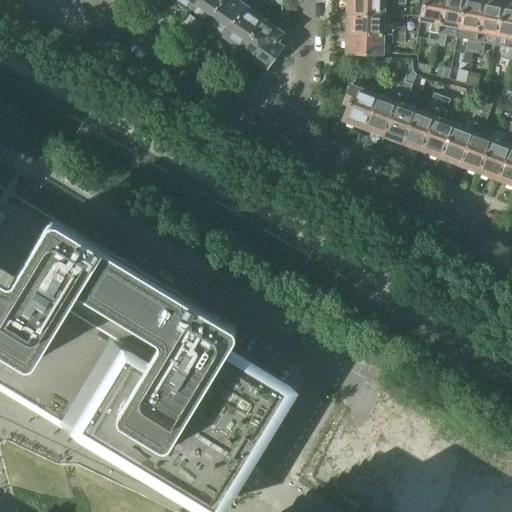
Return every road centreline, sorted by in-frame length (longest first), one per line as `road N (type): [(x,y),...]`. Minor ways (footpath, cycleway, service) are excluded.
road 1 (residential): [(511,238),(330,169),(279,136)]
road 2 (residential): [(279,136),(198,84),(97,0)]
road 3 (unknown): [(340,379),(357,385),(390,420),(414,488),(413,511)]
road 4 (residential): [(279,136),(311,71),(313,0)]
